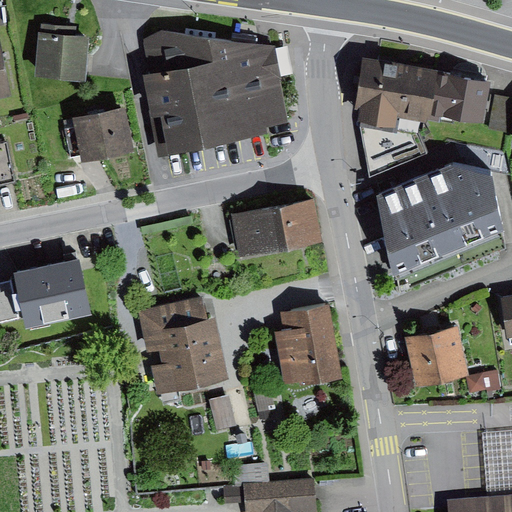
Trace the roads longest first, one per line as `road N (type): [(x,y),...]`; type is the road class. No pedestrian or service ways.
road 1 (residential): [(390,511),(333,164)]
road 2 (residential): [(333,164),(0,238)]
road 3 (secondary): [(511,45),(332,8)]
road 4 (residential): [(333,164),(323,71),(332,8)]
